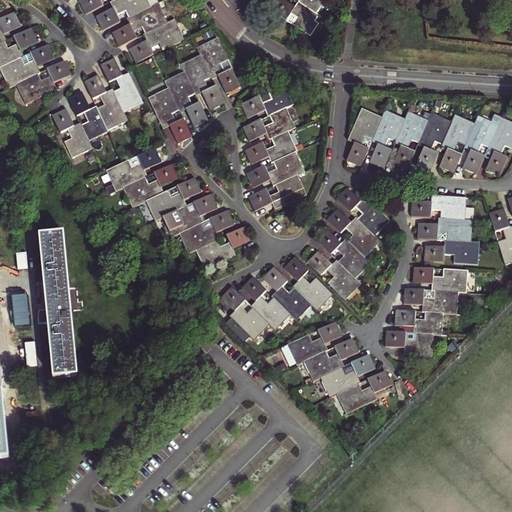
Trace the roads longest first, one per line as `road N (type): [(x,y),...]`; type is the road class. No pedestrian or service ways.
road 1 (residential): [(392,181),(406,257),(373,337),(414,391)]
road 2 (tertiary): [(344,74),(511,84)]
road 3 (residential): [(239,210),(182,158),(220,122),(234,140)]
road 4 (tertiary): [(220,12),(275,55),(344,74)]
road 5 (residential): [(392,181),(511,183)]
